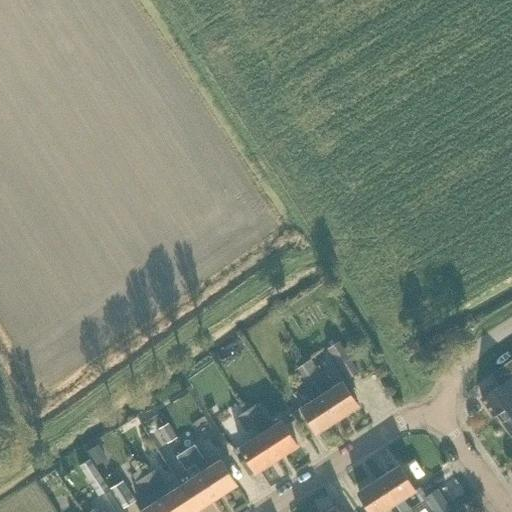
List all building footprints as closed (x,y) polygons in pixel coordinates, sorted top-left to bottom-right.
[(328,348),(348,378),(358,372),(338,341),(328,348)] [(338,418),(358,405),(342,380),(330,388),(311,359),(303,364),(338,418)] [(511,359),(493,373),(501,385),(482,398),(494,415),(497,412),(511,433),(511,359)] [(318,431),(338,418),(303,364),(294,369),(307,389),(314,399),(302,407),(318,431)] [(281,420),(270,427),(264,419),(255,405),(246,411),(256,424),(261,433),(277,457),(297,444),(281,420)] [(246,411),(238,416),(247,430),(256,424),(246,411)] [(159,428),(168,443),(177,437),(168,423),(159,428)] [(256,471),(277,457),(261,433),(240,446),(256,471)] [(88,451),(97,465),(108,458),(98,444),(88,451)] [(194,444),(186,450),(216,497),(236,484),(220,459),(209,466),(204,458),(194,444)] [(196,510),(216,497),(186,450),(177,455),(192,478),(180,485),(196,510)] [(79,465),(99,495),(110,488),(90,458),(79,465)] [(399,464),(379,477),(395,503),(400,511),(412,511),(404,497),(414,490),(416,489),(399,464)] [(137,481),(146,476),(141,468),(132,474),(137,481)] [(155,470),(146,476),(169,511),(192,511),(196,510),(180,485),(169,492),(155,470)] [(57,511),(39,476),(19,487),(31,511),(57,511)] [(140,511),(169,511),(146,476),(137,481),(151,504),(140,511)] [(379,477),(358,490),(372,511),(380,511),(395,503),(379,477)] [(111,488),(124,509),(136,501),(123,480),(111,488)] [(416,489),(414,490),(420,501),(426,497),(420,487),(416,489)] [(435,511),(443,511),(450,508),(438,489),(426,497),(435,511)]
